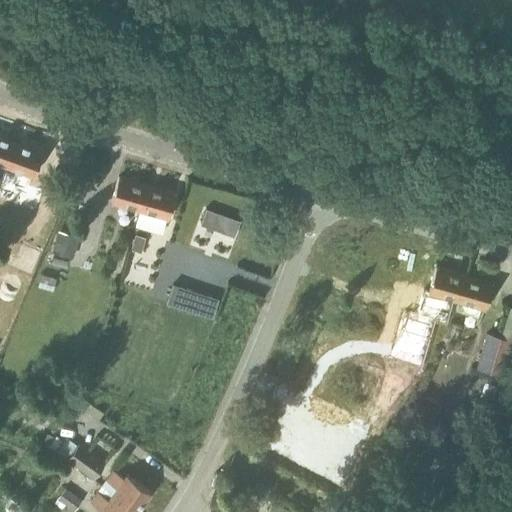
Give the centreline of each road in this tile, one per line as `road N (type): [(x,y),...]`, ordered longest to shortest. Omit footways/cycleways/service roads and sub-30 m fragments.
road 1 (residential): [(183,511),(241,399),(321,196)]
road 2 (tertiary): [(321,196),(92,135),(0,100)]
road 3 (tertiary): [(511,251),(321,196)]
